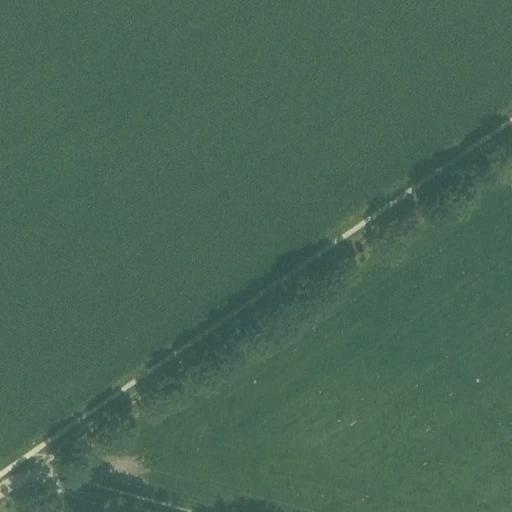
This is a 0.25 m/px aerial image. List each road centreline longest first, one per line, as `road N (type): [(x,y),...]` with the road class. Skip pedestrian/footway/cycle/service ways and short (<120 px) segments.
road 1 (track): [(511,130),(21,477)]
road 2 (track): [(145,511),(21,477)]
